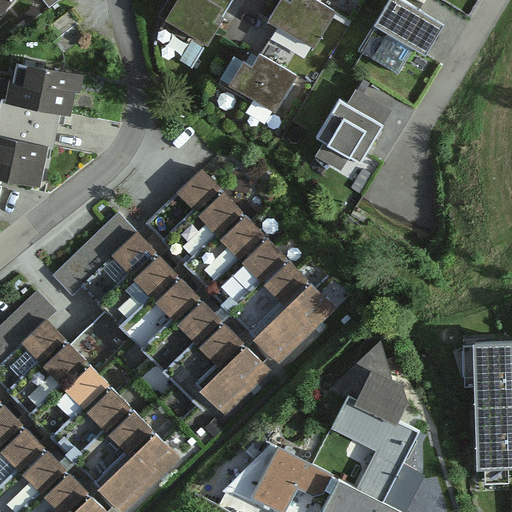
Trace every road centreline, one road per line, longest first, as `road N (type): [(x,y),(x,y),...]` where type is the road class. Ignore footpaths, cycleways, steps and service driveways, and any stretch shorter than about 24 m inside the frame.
road 1 (residential): [(0,250),(129,143),(137,84),(122,0)]
road 2 (residential): [(383,210),(503,0)]
